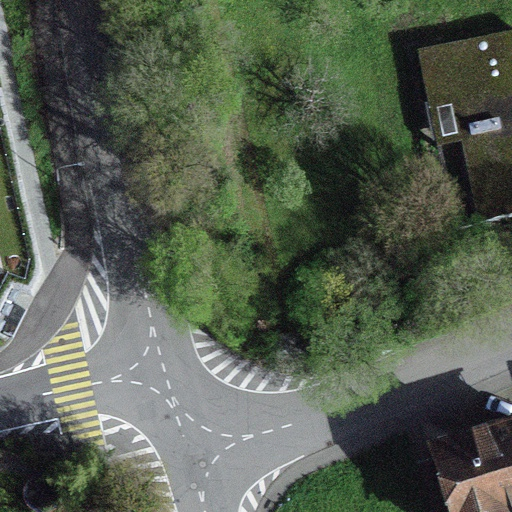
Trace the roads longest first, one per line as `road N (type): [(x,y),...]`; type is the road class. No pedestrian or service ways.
road 1 (tertiary): [(92,0),(138,279),(161,366)]
road 2 (residential): [(193,453),(511,336)]
road 3 (tertiary): [(0,404),(161,366)]
